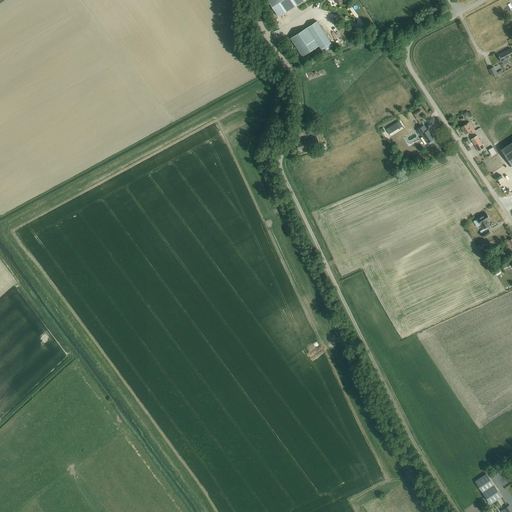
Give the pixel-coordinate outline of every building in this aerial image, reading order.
[(268,0),(279,17),(305,0),(268,0)] [(317,21),(307,27),(307,28),(319,46),(321,49),(331,43),(318,22),(317,21)] [(307,28),(291,38),(302,56),(319,46),(307,28)] [(498,55),(501,62),(511,56),(511,50),(511,48),(498,55)] [(489,70),(493,77),(497,74),(494,67),(489,70)] [(399,121),(386,129),(389,134),(402,126),(399,121)] [(464,125),(461,127),(465,134),(470,131),(471,133),(475,131),(469,122),(464,125)] [(430,141),(434,139),(428,130),(426,131),(423,126),(417,130),(420,135),(422,134),(428,143),(429,142),(429,143),(431,142),(430,141)] [(477,136),(471,139),(479,152),(485,148),(477,136)] [(299,150),(319,144),(317,138),(297,144),(297,145),(295,146),(296,149),(297,150),(299,150)] [(511,141),(501,149),(510,163),(511,161),(511,141)] [(494,155),(498,152),(494,146),(490,149),(494,155)] [(497,179),(511,174),(508,166),(494,172),(497,179)] [(477,219),(474,221),(477,226),(480,224),(481,225),(484,229),(490,225),(487,221),(490,219),(486,213),(477,219)] [(487,227),(480,231),(482,234),(484,238),(491,234),(488,229),(487,227)] [(501,269),(496,272),(499,277),(504,274),(501,269)] [(475,482),(490,504),(502,497),(487,474),(475,482)]
